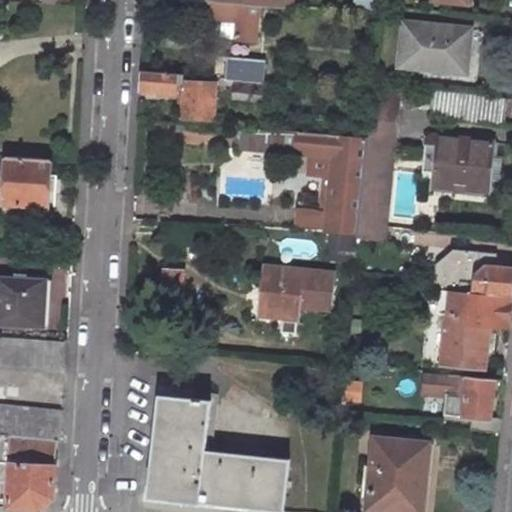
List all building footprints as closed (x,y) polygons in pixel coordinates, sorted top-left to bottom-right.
[(231,37),(251,39),(254,1),(244,0),(202,0),(201,17),(217,19),(232,20),(231,37)] [(350,0),(350,11),(374,14),(375,0),(350,0)] [(216,36),(231,37),(232,20),(217,19),(216,36)] [(464,30),(394,23),(390,69),(459,76),(464,30)] [(251,79),(253,59),(220,56),(219,76),(231,77),(251,79)] [(136,87),(170,89),(171,72),(171,69),(137,66),(136,87)] [(264,99),(265,80),(251,79),(231,77),(230,96),(264,99)] [(210,117),(213,81),(179,78),(176,114),(210,117)] [(377,222),(391,85),(367,82),(362,134),(354,220),(377,222)] [(429,89),(427,118),(470,122),(473,94),(429,89)] [(502,97),(473,94),(470,122),(498,125),(502,97)] [(269,147),(328,153),(327,176),(320,228),(353,230),(354,220),(362,134),(270,126),(269,147)] [(487,141),(436,137),(429,136),(424,140),(420,171),(433,172),(431,187),(482,192),(487,141)] [(487,141),(482,192),(490,192),(492,181),(498,182),(498,181),(500,154),(500,153),(495,152),(494,152),(496,142),(487,141)] [(1,152),(0,167),(0,198),(42,201),(45,154),(1,152)] [(157,236),(185,238),(186,220),(158,218),(157,236)] [(377,222),(354,220),(353,230),(353,235),(375,237),(377,222)] [(450,257),(449,270),(458,270),(456,290),(509,296),(511,269),(494,267),(496,251),(435,244),(434,256),(450,257)] [(450,257),(434,256),(432,288),(439,289),(456,290),(458,270),(449,270),(450,257)] [(328,272),(262,266),(261,282),(265,283),(263,312),(293,315),(294,304),(325,306),(328,272)] [(179,269),(159,267),(157,298),(177,299),(179,269)] [(37,277),(0,274),(0,319),(34,321),(37,277)] [(438,360),(480,365),(484,327),(506,329),(509,296),(456,290),(439,289),(436,313),(443,314),(438,360)] [(0,362),(60,366),(62,338),(0,334),(0,362)] [(443,391),(441,412),(466,414),(466,427),(495,431),(497,417),(477,415),(481,375),(426,370),(425,379),(444,381),(457,382),(456,393),(443,391)] [(444,381),(443,391),(456,393),(457,382),(444,381)] [(188,388),(155,384),(144,494),(279,510),(285,456),(203,447),(208,398),(187,396),(188,388)] [(55,436),(57,407),(0,401),(0,430),(52,436),(55,436)] [(424,411),(423,422),(434,424),(436,412),(424,411)] [(0,458),(8,459),(4,504),(34,506),(49,494),(52,436),(0,430),(0,458)] [(417,439),(370,435),(363,505),(418,511),(421,481),(412,480),(417,439)] [(412,480),(421,481),(426,440),(417,439),(412,480)]
